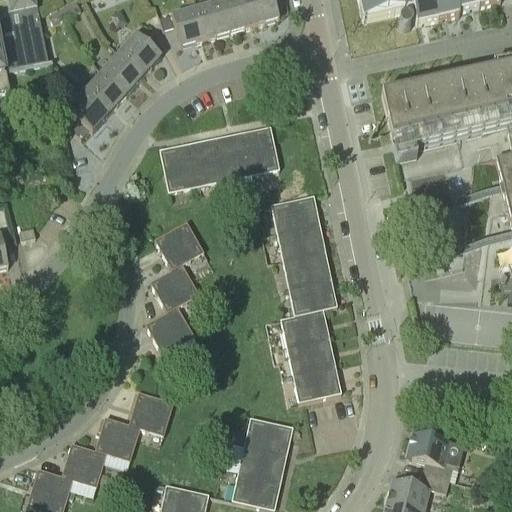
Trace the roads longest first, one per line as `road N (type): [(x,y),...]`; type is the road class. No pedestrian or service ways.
road 1 (residential): [(344,511),(379,434),(384,376),(321,49)]
road 2 (residential): [(84,224),(148,119),(186,87),(321,49)]
road 3 (residential): [(0,462),(71,423),(92,403),(119,352),(127,303),(122,262),(84,224)]
road 4 (residential): [(0,312),(50,272),(84,224)]
